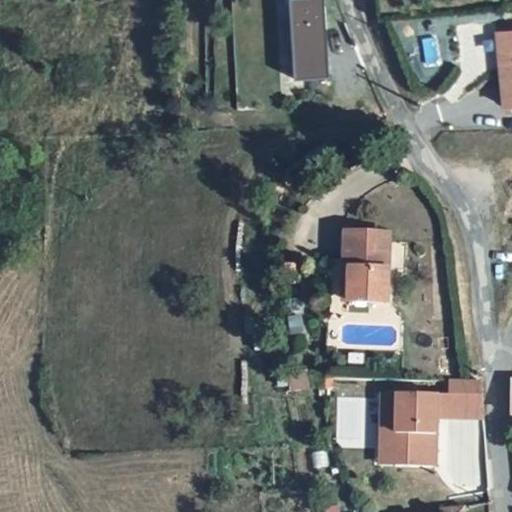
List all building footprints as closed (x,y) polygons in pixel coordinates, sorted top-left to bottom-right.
[(290,0),(295,77),(329,76),(324,0),(290,0)] [(511,33),(501,34),(507,108),(511,107),(511,33)] [(395,233),(352,234),(352,259),(357,259),(357,301),(396,301),(395,233)] [(506,287),(504,278),(495,280),(497,289),(506,287)] [(481,421),(480,381),(448,380),(447,394),(389,396),(388,431),(378,431),(377,468),(438,467),(439,420),(481,421)]
